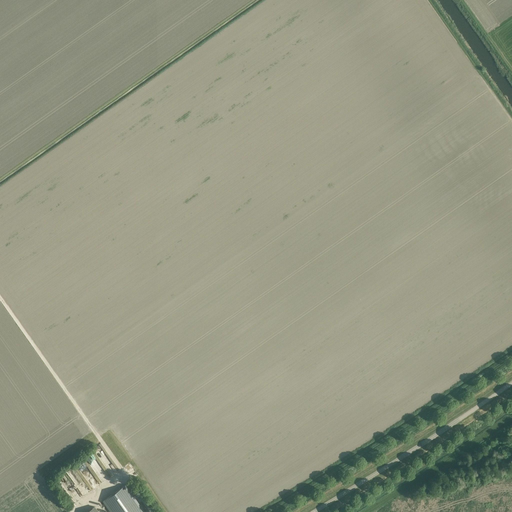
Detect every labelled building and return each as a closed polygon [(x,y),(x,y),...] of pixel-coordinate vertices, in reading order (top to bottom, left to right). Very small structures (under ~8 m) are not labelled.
[(99,458),(104,457),(100,444),(92,447),(95,454),(98,454),(99,458)] [(93,457),(91,453),(84,457),(94,474),(101,470),(93,457)] [(103,461),(111,475),(116,473),(109,458),(103,461)] [(96,486),(82,462),(76,465),(90,490),(96,486)] [(144,511),(126,485),(103,501),(110,511),(144,511)] [(68,494),(75,501),(81,496),(74,489),(68,494)]
